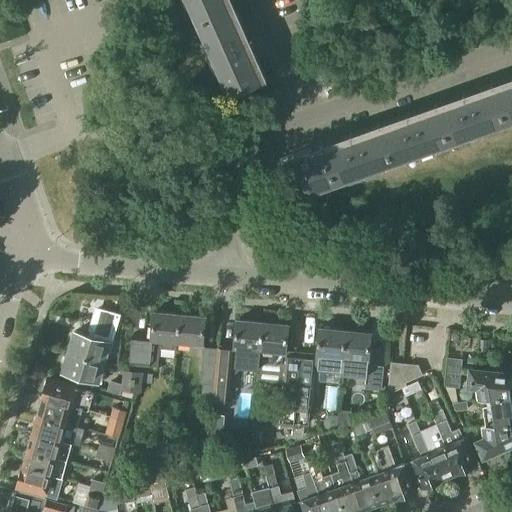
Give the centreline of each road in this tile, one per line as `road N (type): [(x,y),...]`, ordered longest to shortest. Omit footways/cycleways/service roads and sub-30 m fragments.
road 1 (residential): [(224,275),(235,154),(243,142),(511,47)]
road 2 (residential): [(511,304),(224,275)]
road 3 (residential): [(224,275),(18,256)]
